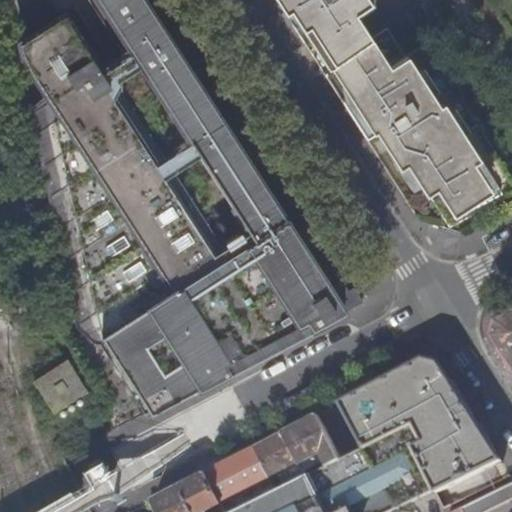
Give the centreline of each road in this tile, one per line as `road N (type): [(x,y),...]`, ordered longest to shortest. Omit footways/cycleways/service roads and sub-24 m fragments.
road 1 (residential): [(240,0),(435,301)]
road 2 (residential): [(435,301),(195,434)]
road 3 (residential): [(435,301),(511,420)]
